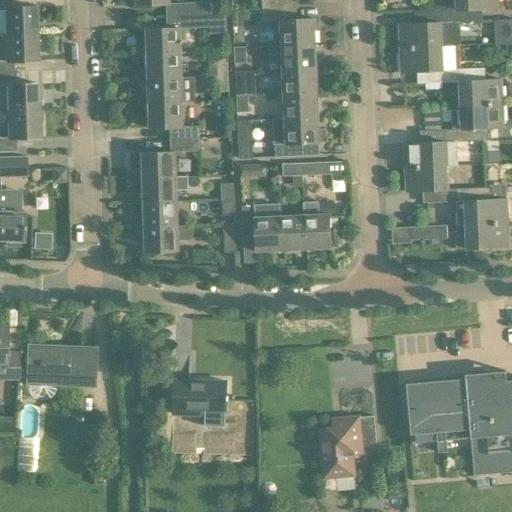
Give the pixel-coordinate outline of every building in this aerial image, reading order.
[(165,4),(165,16),(209,15),(209,2),(168,3),(168,0),(135,0),(135,5),(165,4)] [(260,0),(261,9),(291,8),(290,0),(260,0)] [(446,0),(447,10),(447,23),(459,22),(482,22),(481,9),(497,8),(497,0),(446,0)] [(3,35),(36,34),(35,7),(2,8),(3,35)] [(291,8),(261,9),(262,22),(280,21),(281,45),(313,44),(312,19),(291,20),(291,8)] [(447,10),(413,11),(414,24),(397,24),(398,48),(453,46),(460,45),(459,22),(447,23),(447,10)] [(209,15),(165,16),(166,28),(145,28),(146,53),(179,52),(178,29),(209,28),(209,15)] [(511,20),(494,21),(495,44),(506,44),(511,43),(511,20)] [(0,73),(13,73),(12,61),(37,60),(36,34),(3,35),(0,35),(0,73)] [(313,44),(281,45),(282,70),(314,69),(313,44)] [(449,70),(454,69),(453,46),(398,48),(399,72),(416,72),(416,84),(421,84),(449,82),(449,70)] [(232,47),(232,48),(233,64),(246,63),(245,47),(232,47)] [(179,52),(146,53),(147,78),(180,77),(179,52)] [(215,76),(227,76),(227,59),(214,60),(215,76)] [(449,70),(449,82),(458,82),(459,106),(501,104),(500,80),(483,81),(484,68),(449,70)] [(314,69),(282,70),(283,95),(316,93),(314,69)] [(13,73),(0,73),(0,85),(4,85),(5,111),(0,111),(0,112),(38,111),(37,84),(13,85),(13,73)] [(228,90),(227,76),(215,76),(215,90),(228,90)] [(147,103),(181,102),(180,77),(147,78),(147,103)] [(234,81),(235,97),(248,97),(247,80),(234,81)] [(316,93),(283,95),(285,120),(317,118),(316,93)] [(248,97),(235,97),(236,113),(248,112),(248,97)] [(169,128),(169,139),(199,138),(198,126),(182,127),(181,102),(147,103),(148,128),(169,128)] [(501,104),(459,106),(450,106),(451,129),(452,142),(487,141),(487,128),(503,127),(501,104)] [(39,137),(38,111),(0,112),(0,122),(6,123),(6,137),(0,137),(0,152),(15,152),(15,138),(39,137)] [(317,118),(285,120),(272,120),(274,157),(314,156),(313,143),(324,143),(323,130),(317,130),(317,118)] [(404,167),(446,166),(445,143),(452,142),(451,129),(419,131),(419,143),(403,144),(404,167)] [(141,178),(175,176),(174,152),(199,152),(199,138),(169,139),(169,152),(141,153),(141,178)] [(252,144),(240,144),(240,158),(252,158),(252,144)] [(0,155),(0,170),(20,170),(19,155),(0,155)] [(326,162),(297,163),(297,176),(327,175),(326,162)] [(297,163),(281,164),(282,177),(297,176),(297,163)] [(241,165),(241,177),(251,177),(255,172),(255,164),(241,165)] [(422,203),(455,202),(454,189),(447,189),(446,166),(404,167),(405,191),(422,190),(422,203)] [(175,177),(175,176),(141,178),(142,202),(176,201),(175,189),(187,189),(187,176),(175,177)] [(221,200),(234,199),(233,183),(220,184),(221,200)] [(454,189),(455,202),(456,202),(457,225),(464,225),(506,223),(505,199),(490,200),(489,187),(454,189)] [(8,192),(0,192),(0,240),(6,241),(6,245),(19,245),(19,241),(21,242),(22,213),(19,213),(19,205),(7,204),(8,192)] [(234,215),(234,199),(221,200),(221,216),(234,215)] [(143,227),(188,225),(176,225),(176,201),(142,202),(143,227)] [(304,215),(305,249),(330,248),(329,214),(318,215),(318,201),(303,202),(304,215)] [(280,204),(241,206),(242,236),(254,235),(255,251),(280,250),(279,216),(280,216),(280,204)] [(279,216),(280,250),(305,249),(304,215),(280,216),(279,216)] [(236,222),(223,222),(224,252),(237,252),(236,222)] [(506,223),(464,225),(465,236),(456,237),(456,249),(465,249),(508,247),(506,223)] [(191,225),(188,225),(143,227),(144,252),(177,251),(177,241),(192,240),(191,225)] [(410,227),(411,240),(446,239),(446,225),(410,227)] [(51,234),(34,233),(33,249),(50,249),(51,234)] [(4,326),(0,326),(0,380),(17,380),(17,350),(5,350),(4,326)] [(94,349),(27,346),(26,384),(27,384),(27,386),(27,389),(28,391),(29,393),(30,395),(32,397),(34,399),(37,400),(40,400),(43,400),(45,400),(49,398),(51,396),(53,394),(54,391),(55,389),(55,385),(92,386),(94,349)] [(489,372),(465,374),(465,378),(471,438),(474,475),(511,472),(511,379),(506,380),(490,382),(489,372)] [(432,381),(406,383),(411,443),(437,441),(438,453),(447,452),(446,440),(471,438),(465,378),(463,378),(441,380),(442,384),(432,385),(432,381)] [(224,382),(172,380),(171,415),(203,416),(203,411),(223,411),(224,382)] [(77,410),(89,411),(90,398),(78,397),(77,410)] [(261,425),(262,402),(247,401),(246,424),(261,425)] [(352,454),(363,453),(363,454),(376,453),(373,416),(360,417),(360,416),(341,418),(342,426),(318,429),(322,479),(354,476),(352,454)]
